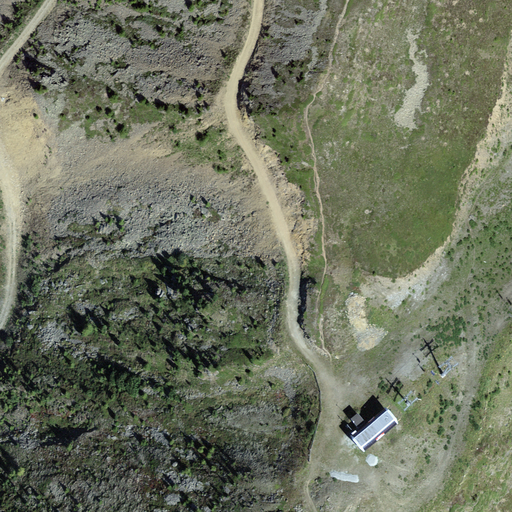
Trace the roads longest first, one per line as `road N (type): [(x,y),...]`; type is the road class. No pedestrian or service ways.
road 1 (track): [(256,0),(251,40),(228,99),(279,211),(294,271),(290,328),(326,374),(334,446)]
road 2 (track): [(0,323),(14,233),(0,157)]
